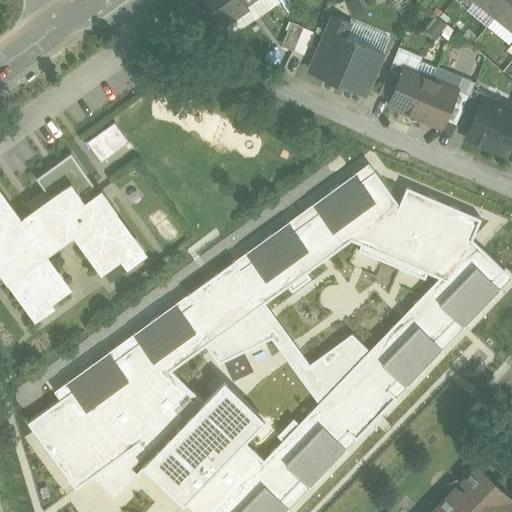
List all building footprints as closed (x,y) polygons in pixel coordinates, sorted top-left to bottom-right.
[(209,11),(201,0),(180,0),(195,21),(209,11)] [(245,2),(243,0),(206,0),(223,23),(248,5),(246,2),(245,2)] [(360,0),(351,0),(349,1),(353,11),(363,7),(360,0)] [(507,0),(480,0),(496,13),(507,0)] [(511,0),(507,0),(496,13),(511,25),(511,0)] [(351,21),(335,14),(320,47),(335,53),(344,34),(345,34),(351,21)] [(305,51),(314,26),(290,18),(282,43),(305,51)] [(345,34),(344,34),(335,53),(326,75),(367,92),(389,39),(389,38),(383,51),(345,34)] [(335,53),(320,47),(311,69),(326,75),(335,53)] [(437,65),(424,60),(420,62),(416,70),(432,77),(437,65)] [(416,70),(404,65),(401,72),(391,96),(389,102),(416,113),(432,77),(416,70)] [(401,72),(390,67),(380,92),(391,96),(401,72)] [(458,88),(432,77),(416,113),(443,125),(458,88)] [(486,91),(474,86),(464,108),(476,113),(484,95),(485,95),(486,91)] [(458,88),(446,117),(457,122),(469,93),(458,88)] [(485,95),(484,95),(476,113),(467,135),(493,146),(511,102),(511,101),(510,106),(485,95)] [(511,106),(511,103),(511,102),(493,146),(511,154),(511,106)] [(115,119),(86,140),(100,160),(129,140),(115,119)] [(0,271),(8,282),(11,280),(36,315),(52,303),(48,298),(67,284),(45,254),(76,231),(102,267),(121,253),(127,261),(143,250),(115,211),(118,208),(101,186),(90,194),(87,188),(94,183),(71,151),(36,177),(50,195),(19,218),(0,191),(0,271)] [(194,511),(282,511),(510,273),(472,236),(482,216),(406,183),(398,201),(369,160),(53,389),(59,397),(28,421),(75,487),(91,475),(111,495),(141,462),(194,511)] [(511,511),(511,501),(509,498),(511,495),(511,494),(478,462),(461,479),(467,485),(463,489),(457,483),(429,511),(511,511)]
